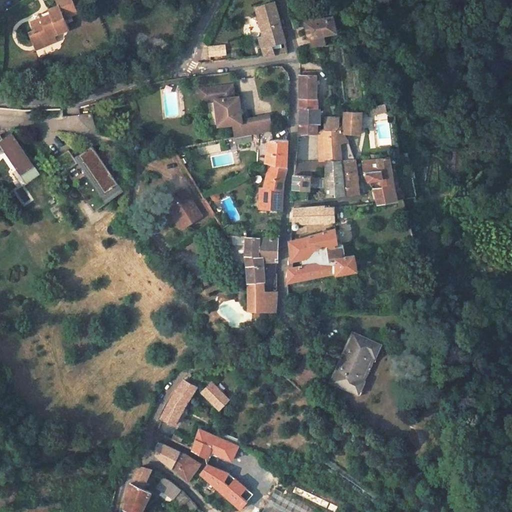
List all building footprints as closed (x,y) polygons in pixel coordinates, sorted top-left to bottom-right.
[(76,13),(71,0),(54,0),(57,5),(47,9),(49,14),(38,18),(28,22),(32,30),(26,33),(31,46),(43,41),(44,45),(56,41),(53,34),(68,29),(63,18),(76,13)] [(304,0),(300,0),(285,2),(289,15),(304,12),(306,12),(304,0)] [(281,31),(272,2),(253,7),(262,36),(257,38),(263,57),(286,54),(285,48),(272,50),(270,46),(283,43),(282,34),(281,31)] [(49,14),(47,9),(36,13),(38,18),(49,14)] [(325,9),(317,10),(318,18),(326,17),(325,9)] [(304,23),(305,39),(308,38),(309,49),(322,46),(320,37),(334,35),(332,19),(318,21),(318,18),(317,10),(306,12),(304,12),(305,23),(304,23)] [(32,50),(44,45),(43,41),(31,46),(32,50)] [(222,45),(206,46),(208,56),(223,54),(222,45)] [(316,102),(316,75),(300,75),(299,121),(298,136),(305,136),(314,136),(316,135),(317,111),(316,102)] [(267,131),(272,130),(269,115),(241,120),(236,97),(232,97),(229,85),(207,90),(209,103),(213,102),(218,128),(235,124),(236,131),(242,130),(243,136),(255,134),(267,131)] [(209,103),(207,90),(196,92),(198,105),(209,103)] [(385,104),(369,106),(370,114),(386,112),(385,104)] [(335,135),(316,137),(320,164),(339,162),(341,162),(339,145),(348,142),(343,134),(359,134),(360,112),(342,112),(342,129),(335,135)] [(335,118),(324,117),(323,131),(334,131),(336,128),(335,118)] [(255,134),(257,140),(269,140),(267,131),(255,134)] [(10,132),(0,138),(0,147),(18,176),(33,167),(10,132)] [(233,138),(234,145),(252,141),(251,135),(237,137),(233,138)] [(286,140),(269,140),(266,162),(267,163),(285,168),(287,140),(286,140)] [(91,146),(78,156),(104,194),(118,184),(91,146)] [(0,147),(0,156),(15,179),(18,176),(0,147)] [(69,150),(57,158),(66,171),(78,163),(79,163),(75,158),(69,150)] [(78,156),(75,158),(79,163),(78,163),(101,196),(104,194),(78,156)] [(368,182),(381,180),(382,189),(394,188),(388,156),(377,158),(379,170),(364,173),(368,182)] [(377,158),(361,159),(361,161),(364,173),(379,170),(377,158)] [(355,162),(355,160),(341,162),(339,162),(344,196),(359,194),(355,162)] [(324,188),(326,197),(344,196),(339,162),(320,164),(324,180),(324,188)] [(267,188),(259,187),(259,197),(282,198),(282,183),(285,168),(267,163),(266,167),(270,170),(267,188)] [(293,190),(309,192),(309,186),(315,186),(316,186),(322,187),(323,179),(294,175),(293,190)] [(396,201),(394,188),(382,189),(377,190),(373,190),(377,204),(378,206),(397,202),(396,201)] [(168,205),(182,227),(200,216),(186,194),(168,205)] [(259,197),(258,209),(281,211),(282,198),(259,197)] [(406,212),(419,209),(416,198),(416,197),(403,200),(406,212)] [(324,225),(334,223),(334,208),(325,208),(325,207),(294,209),(291,231),(296,230),(298,228),(298,224),(324,224),(324,225)] [(336,275),(358,272),(355,256),(344,257),(343,246),(342,245),(341,244),(339,244),(338,245),(336,230),(310,236),(310,239),(290,243),(289,243),(291,262),(295,261),(295,264),(298,264),(297,261),(302,260),(303,267),(288,270),(287,283),(335,273),(336,275)] [(232,245),(246,244),(246,237),(229,236),(229,241),(232,245)] [(248,282),(248,310),(256,311),(275,312),(276,293),(264,293),(264,282),(265,281),(264,262),(277,262),(278,239),(246,237),(246,244),(245,255),(248,282)] [(379,347),(353,334),(330,382),(356,395),(362,384),(358,382),(371,356),(375,358),(379,347)] [(267,363),(261,369),(267,374),(272,368),(267,363)] [(186,404),(195,387),(183,381),(175,391),(160,418),(174,425),(186,404)] [(212,383),(202,392),(219,410),(228,400),(212,383)] [(209,450),(231,460),(238,445),(240,441),(224,435),(223,438),(223,439),(199,429),(191,449),(191,451),(204,458),(209,450)] [(179,452),(161,444),(159,448),(155,454),(170,467),(179,452)] [(248,455),(262,462),(264,456),(240,445),(239,448),(249,452),(248,455)] [(198,463),(179,452),(170,467),(176,469),(176,471),(188,480),(200,465),(198,464),(198,463)] [(376,503),(381,495),(329,459),(324,467),(376,503)] [(239,509),(251,495),(225,472),(206,465),(199,474),(201,475),(236,507),(239,509)] [(125,511),(140,511),(150,492),(142,487),(150,469),(139,467),(129,486),(124,511),(125,511)] [(173,484),(162,477),(156,486),(172,499),(179,489),(173,484)] [(335,511),(340,502),(293,480),(286,493),(326,511),(335,511)] [(179,507),(186,497),(180,490),(171,502),(179,507)] [(268,504),(282,511),(317,511),(277,490),(268,504)]
